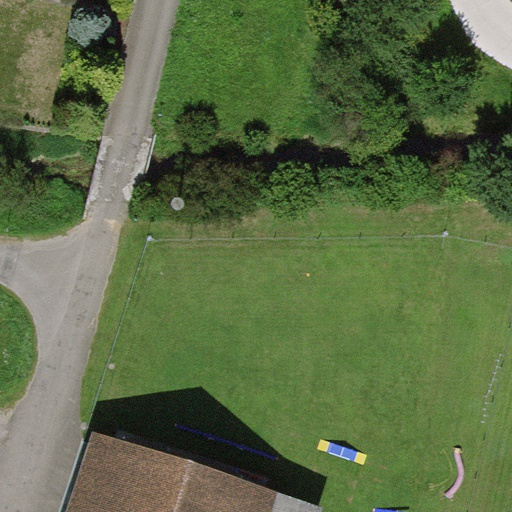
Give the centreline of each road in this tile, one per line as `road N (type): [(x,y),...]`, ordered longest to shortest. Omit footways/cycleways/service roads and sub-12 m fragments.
road 1 (track): [(156,0),(80,283)]
road 2 (track): [(80,283),(8,511)]
